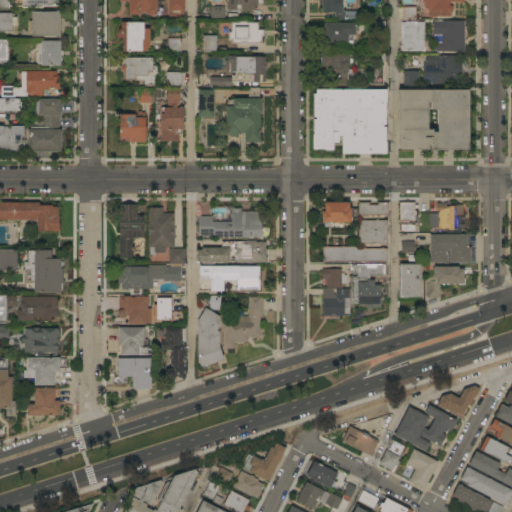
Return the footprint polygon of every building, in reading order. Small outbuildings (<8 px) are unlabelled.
[(9,0),(10,8),(0,8),(0,0),(9,0)] [(60,0),(61,6),(56,6),(56,10),(43,10),(43,8),(22,8),(22,0),(60,0)] [(157,0),(157,15),(129,15),(129,1),(119,1),(119,0),(157,0)] [(185,0),(185,11),(184,11),(184,17),(168,17),(168,0),(185,0)] [(263,0),(263,4),(258,4),(258,5),(255,5),(255,10),(241,10),(241,9),(237,9),(237,10),(227,10),(227,0),(263,0)] [(342,0),(342,11),(345,11),(345,12),(357,11),(358,19),(345,19),(345,17),(334,17),(334,12),(322,12),(322,4),(319,4),(319,0),(342,0)] [(464,0),(464,3),(462,3),(462,2),(450,2),(450,5),(452,5),(453,8),(453,14),(452,16),(450,17),(428,17),(428,10),(427,10),(427,8),(425,7),(425,3),(421,3),(421,0),(464,0)] [(225,6),(225,20),(210,21),(210,6),(225,6)] [(416,18),(403,18),(403,7),(415,7),(416,18)] [(56,12),(56,11),(61,11),(61,37),(56,37),(56,36),(32,36),(32,12),(56,12)] [(0,13),(13,13),(13,15),(14,15),(14,17),(17,17),(17,25),(13,25),(13,31),(0,31),(0,13)] [(464,52),(436,52),(436,51),(434,51),(434,44),(436,44),(436,42),(441,42),(441,35),(433,35),(433,20),(465,21),(464,52)] [(246,44),(246,42),(241,42),(241,44),(232,44),(232,41),(228,41),(228,32),(230,32),(231,22),(238,22),(238,21),(247,21),(247,22),(258,22),(258,29),(264,29),(264,36),(262,36),(262,44),(246,44)] [(384,34),(372,33),(372,21),(384,21),(384,34)] [(144,22),(144,29),(150,29),(150,48),(148,48),(148,52),(122,52),(122,37),(120,36),(119,35),(118,33),(118,31),(119,30),(121,29),(121,22),(144,22)] [(424,51),(401,51),(401,22),(424,22),(424,51)] [(355,23),(355,26),(363,25),(363,44),(354,45),(354,41),(353,41),(353,43),(347,43),(347,42),(325,42),(325,23),(355,23)] [(216,35),(216,52),(203,52),(203,35),(216,35)] [(181,38),(181,53),(167,54),(167,38),(181,38)] [(61,51),(63,51),(63,56),(61,56),(61,65),(41,66),(41,65),(37,65),(37,53),(41,53),(41,41),(61,41),(61,51)] [(321,66),(321,64),(320,64),(320,58),(321,58),(321,55),(350,54),(350,65),(347,65),(347,67),(348,67),(349,72),(347,72),(348,86),(339,87),(339,85),(327,85),(326,66),(321,66)] [(458,63),(462,63),(462,85),(422,84),(422,72),(423,63),(425,63),(425,56),(437,56),(437,55),(458,56),(458,63)] [(143,85),(143,81),(125,81),(125,71),(120,71),(120,66),(121,66),(121,58),(152,57),(152,66),(157,66),(157,76),(156,76),(156,84),(143,85)] [(262,63),(265,63),(265,69),(262,69),(262,74),(261,74),(261,81),(255,81),(255,75),(249,75),(249,81),(234,81),(234,75),(235,75),(235,59),(234,59),(234,57),(262,57),(262,63)] [(383,83),(370,84),(369,66),(383,65),(383,83)] [(57,71),(57,75),(59,75),(59,89),(42,89),(42,96),(28,96),(28,93),(26,93),(26,71),(57,71)] [(419,86),(403,86),(403,71),(416,71),(419,71),(419,86)] [(181,73),(181,87),(166,87),(166,73),(181,73)] [(232,77),(232,88),(218,87),(218,86),(209,86),(209,77),(232,77)] [(0,111),(0,86),(15,86),(15,99),(20,99),(20,111),(0,111)] [(259,87),(259,98),(261,98),(262,114),(260,114),(260,143),(258,143),(258,145),(258,148),(255,150),(253,150),(251,150),(248,149),(247,147),(246,143),(246,142),(245,142),(245,133),(240,133),(240,134),(237,134),(236,136),(231,137),(228,134),(226,134),(226,118),(225,111),(226,111),(226,106),(227,106),(227,101),(233,100),(233,99),(248,98),(248,88),(259,87)] [(139,103),(139,88),(153,88),(154,103),(139,103)] [(161,114),(164,114),(164,108),(167,108),(167,88),(180,88),(180,101),(179,101),(179,107),(183,107),(183,129),(181,129),(181,134),(179,134),(179,141),(173,141),(172,143),(170,144),(168,144),(167,143),(165,141),(161,141),(161,114)] [(214,117),(198,117),(198,89),(200,89),(200,90),(211,90),(211,89),(214,89),(214,117)] [(387,90),(387,102),(385,102),(386,125),(383,125),(383,127),(386,127),(386,142),(387,142),(387,154),(343,154),(343,141),(339,141),(339,142),(334,142),(334,149),(333,149),(333,151),(325,151),(325,149),(313,149),(313,120),(316,120),(316,117),(313,117),(313,94),(316,94),(316,90),(387,90)] [(398,90),(469,90),(469,150),(399,150),(398,90)] [(60,99),(60,115),(58,115),(58,129),(61,129),(61,152),(58,152),(31,152),(28,152),(28,130),(31,130),(30,127),(43,127),(43,115),(39,115),(39,114),(38,114),(38,107),(36,107),(36,101),(39,101),(39,99),(60,99)] [(128,142),(128,138),(119,138),(120,114),(135,115),(137,115),(137,111),(141,111),(141,113),(144,113),(144,117),(146,117),(146,126),(147,126),(147,139),(145,139),(145,143),(128,142)] [(24,126),(24,135),(21,135),(21,151),(20,151),(20,153),(15,153),(15,151),(0,151),(0,126),(4,126),(4,128),(11,128),(11,126),(24,126)] [(0,202),(40,202),(40,206),(52,206),(52,207),(59,207),(59,216),(60,216),(60,231),(38,231),(38,228),(37,228),(37,222),(38,222),(38,220),(14,220),(14,221),(7,221),(7,220),(0,220),(0,202)] [(349,202),(349,208),(351,208),(351,209),(357,209),(357,221),(352,221),(352,222),(344,222),(344,223),(334,223),(322,223),(322,212),(321,212),(321,207),(326,207),(326,202),(349,202)] [(400,203),(414,202),(414,205),(417,205),(417,208),(414,208),(414,211),(416,211),(416,216),(414,216),(414,223),(409,223),(409,221),(400,221),(400,203)] [(359,215),(358,203),(369,203),(369,205),(378,205),(377,203),(388,203),(388,215),(359,215)] [(447,203),(447,206),(452,206),(452,205),(463,205),(463,214),(464,214),(465,220),(464,220),(464,229),(444,230),(444,216),(443,216),(443,212),(441,212),(441,213),(439,213),(439,212),(436,212),(435,203),(447,203)] [(119,204),(137,204),(137,215),(144,215),(144,238),(139,238),(138,239),(134,239),(133,238),(133,259),(130,259),(128,260),(124,260),(122,259),(119,259),(119,204)] [(163,208),(163,213),(174,213),(174,248),(165,248),(165,253),(155,253),(155,255),(149,255),(149,248),(149,237),(148,237),(148,224),(149,224),(149,208),(163,208)] [(198,217),(211,216),(211,222),(231,222),(231,208),(234,208),(234,209),(238,209),(238,208),(241,208),(241,212),(261,212),(261,223),(262,226),(268,226),(269,232),(268,236),(262,236),(262,238),(257,238),(257,237),(254,237),(220,238),(216,239),(216,238),(214,238),(214,235),(198,235),(198,217)] [(438,227),(429,227),(429,213),(438,213),(438,227)] [(387,244),(359,244),(359,241),(358,241),(358,225),(359,225),(359,220),(387,220),(387,244)] [(401,225),(415,225),(415,233),(401,233),(401,225)] [(467,234),(467,235),(475,235),(475,261),(470,261),(470,263),(449,263),(449,251),(445,251),(446,263),(429,263),(429,235),(467,234)] [(246,242),(246,240),(256,241),(256,242),(265,242),(265,249),(266,249),(266,250),(268,250),(268,261),(267,261),(267,263),(252,263),(246,263),(236,263),(236,261),(229,261),(229,263),(214,263),(214,264),(212,264),(212,266),(260,267),(259,291),(237,290),(223,290),(223,292),(212,291),(212,293),(198,292),(198,264),(201,264),(201,262),(197,262),(197,250),(202,250),(202,248),(221,248),(221,242),(246,242)] [(414,241),(414,253),(401,253),(401,242),(414,241)] [(324,264),(324,262),(322,262),(322,247),(357,247),(357,249),(387,249),(387,262),(386,262),(386,264),(324,264)] [(0,250),(17,249),(17,271),(0,271),(0,250)] [(185,249),(185,264),(169,264),(169,249),(185,249)] [(34,293),(34,290),(33,290),(33,282),(30,282),(30,270),(25,270),(25,263),(28,263),(28,251),(34,251),(34,250),(51,250),(51,259),(61,259),(61,262),(62,262),(62,268),(63,268),(63,284),(62,284),(62,290),(61,290),(61,293),(34,293)] [(408,297),(408,298),(399,298),(399,297),(398,265),(399,265),(399,264),(421,264),(421,297),(408,297)] [(139,289),(139,287),(132,287),(132,289),(131,289),(131,293),(126,293),(126,289),(121,289),(121,284),(118,284),(118,272),(121,272),(121,267),(141,267),(141,266),(165,266),(165,267),(180,267),(180,281),(163,281),(163,280),(152,280),(152,289),(139,289)] [(384,266),(384,276),(368,276),(368,281),(373,281),(373,285),(381,285),(381,305),(380,305),(380,308),(371,308),(371,305),(358,305),(358,303),(351,303),(351,285),(354,285),(354,278),(358,278),(358,274),(349,273),(349,266),(384,266)] [(459,267),(459,269),(464,269),(464,270),(466,270),(466,274),(464,274),(464,279),(464,285),(458,285),(458,284),(448,284),(448,285),(446,285),(446,284),(444,284),(444,285),(442,285),(442,284),(440,284),(440,298),(426,298),(426,284),(436,284),(436,280),(434,280),(434,267),(459,267)] [(341,269),(341,274),(344,274),(344,275),(346,275),(346,284),(341,284),(341,288),(326,288),(326,279),(322,279),(322,269),(341,269)] [(322,289),(334,289),(334,295),(335,295),(335,289),(349,289),(349,299),(344,299),(344,316),(336,316),(336,317),(322,317),(322,313),(322,289)] [(0,296),(7,296),(7,295),(15,295),(15,307),(7,307),(7,318),(7,323),(0,323),(0,296)] [(221,310),(210,310),(209,303),(210,296),(220,296),(221,310)] [(56,297),(56,300),(57,300),(57,304),(56,304),(56,305),(57,305),(57,310),(58,310),(57,318),(52,317),(47,322),(45,322),(40,317),(33,317),(33,321),(17,321),(17,313),(15,313),(15,310),(18,310),(21,310),(21,297),(56,297)] [(247,316),(248,297),(263,297),(263,316),(262,316),(260,316),(260,328),(261,328),(260,335),(260,338),(248,338),(248,342),(244,342),(244,343),(235,343),(235,342),(234,342),(234,349),(222,349),(223,319),(235,319),(235,316),(247,316)] [(171,321),(156,320),(156,317),(153,317),(153,312),(156,312),(157,298),(171,298),(171,321)] [(205,308),(219,317),(220,326),(217,330),(220,332),(220,347),(224,359),(213,364),(200,367),(198,358),(197,322),(205,308)] [(0,327),(8,327),(8,341),(0,341),(0,327)] [(144,327),(144,341),(143,341),(143,346),(148,346),(148,349),(153,349),(153,354),(148,354),(148,355),(121,356),(121,346),(118,346),(118,327),(144,327)] [(182,327),(182,328),(186,328),(186,363),(187,363),(187,367),(186,367),(186,370),(187,370),(187,374),(186,374),(186,376),(186,377),(186,378),(184,380),(182,379),(182,377),(177,377),(176,378),(174,379),(172,380),(169,380),(167,379),(166,377),(165,372),(166,372),(166,350),(161,350),(161,341),(164,341),(164,327),(182,327)] [(24,329),(33,329),(33,328),(39,328),(39,329),(42,329),(57,329),(58,329),(58,331),(59,331),(59,335),(58,335),(59,350),(57,350),(57,353),(43,353),(43,356),(34,356),(34,353),(24,353),(24,343),(23,343),(21,341),(21,338),(23,337),(25,336),(24,329)] [(60,358),(60,373),(55,373),(55,386),(34,386),(34,378),(24,378),(24,371),(35,371),(35,369),(27,369),(27,358),(60,358)] [(151,358),(151,389),(132,389),(132,376),(127,377),(127,384),(113,384),(113,376),(117,376),(118,359),(151,358)] [(0,361),(7,361),(7,370),(8,370),(8,377),(12,377),(12,402),(15,402),(15,417),(12,417),(12,419),(4,419),(4,412),(5,412),(5,409),(0,409),(0,361)] [(459,398),(464,389),(474,386),(479,389),(474,398),(472,397),(462,416),(456,413),(455,415),(436,405),(441,397),(450,394),(459,398)] [(27,416),(27,404),(34,404),(34,389),(58,389),(58,401),(60,401),(60,416),(27,416)] [(511,425),(495,417),(501,405),(508,408),(509,407),(511,408),(511,425)] [(457,421),(452,430),(451,429),(450,431),(448,430),(446,435),(440,447),(420,436),(419,438),(430,444),(426,452),(394,435),(409,407),(429,418),(424,428),(428,431),(435,419),(433,418),(432,419),(429,417),(430,416),(425,413),(429,406),(457,421)] [(511,429),(511,446),(494,437),(497,431),(490,428),(494,420),(511,429)] [(341,442),(349,426),(363,433),(363,432),(369,435),(368,436),(379,441),(371,457),(341,442)] [(511,450),(511,458),(510,458),(507,464),(480,450),(486,437),(511,450)] [(392,440),(404,447),(398,457),(399,457),(397,461),(399,462),(397,466),(395,465),(392,471),(379,464),(392,440)] [(248,457),(246,456),(247,454),(252,456),(253,454),(264,460),(271,447),(273,448),(275,444),(276,443),(286,448),(283,455),(278,465),(277,464),(268,482),(250,472),(250,471),(243,467),(248,457)] [(438,462),(424,489),(408,481),(414,469),(405,464),(413,449),(438,462)] [(500,464),(497,470),(504,474),(504,473),(506,473),(509,468),(511,469),(511,487),(469,465),(476,452),(500,464)] [(330,489),(306,476),(314,461),(338,474),(330,489)] [(511,490),(511,495),(506,506),(466,486),(468,483),(460,479),(466,467),(511,490)] [(232,474),(227,485),(215,479),(220,468),(232,474)] [(195,471),(198,473),(179,509),(182,510),(180,511),(125,511),(133,497),(139,500),(139,499),(132,496),(136,488),(161,480),(162,484),(151,505),(143,501),(142,502),(147,505),(146,507),(153,511),(154,509),(156,510),(161,501),(157,498),(166,481),(174,477),(196,469),(195,471)] [(240,471),(250,476),(251,475),(254,477),(254,478),(258,480),(257,482),(263,485),(260,491),(261,491),(257,499),(254,498),(232,487),(240,471)] [(212,500),(202,495),(209,482),(219,486),(212,500)] [(329,494),(330,493),(342,499),(337,510),(319,501),(321,496),(319,495),(312,509),(296,502),(298,498),(296,497),(298,494),(299,495),(303,488),(301,488),(302,485),(304,486),(306,482),(329,494)] [(343,494),(349,484),(356,488),(351,498),(343,494)] [(502,507),(499,511),(488,511),(485,511),(484,511),(474,511),(470,510),(471,508),(457,502),(458,500),(452,497),(458,485),(502,507)] [(249,500),(247,505),(250,507),(248,511),(244,510),(243,511),(236,511),(228,508),(222,506),(230,491),(249,500)] [(378,499),(372,509),(357,501),(362,491),(378,499)] [(413,511),(379,511),(381,508),(378,507),(381,502),(383,504),(386,498),(413,511)] [(223,511),(196,511),(202,501),(223,511)]
